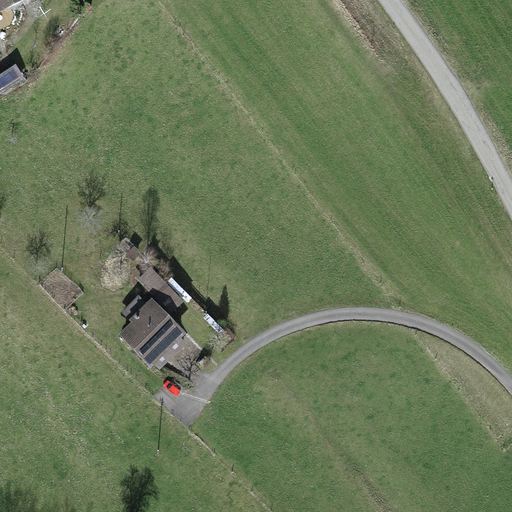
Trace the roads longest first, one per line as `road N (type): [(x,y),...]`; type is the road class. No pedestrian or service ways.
road 1 (track): [(201,394),(251,342),(309,321),(380,315),(484,354),(511,384)]
road 2 (tertiary): [(511,200),(438,68),(389,0)]
